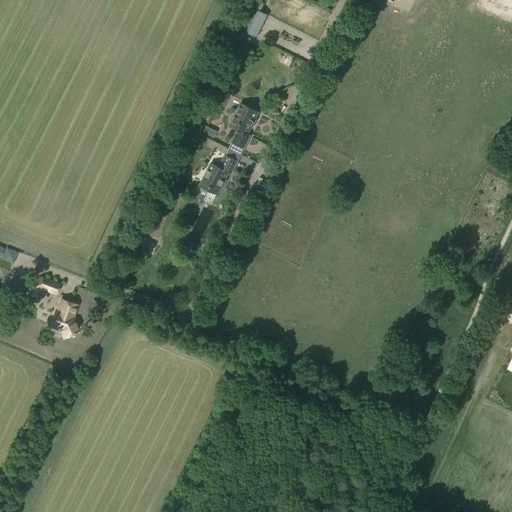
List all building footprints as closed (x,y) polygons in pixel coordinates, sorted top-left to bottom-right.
[(257,0),(254,0),(253,6),(260,9),(262,2),(257,0)] [(253,7),(241,30),(256,37),(268,15),(253,7)] [(241,103),(235,115),(232,116),(230,120),(231,123),(230,126),(238,130),(231,142),(243,148),(250,135),(247,133),(258,112),(241,103)] [(205,124),(201,131),(213,137),(217,130),(205,124)] [(230,174),(237,161),(225,155),(219,167),(211,163),(200,185),(200,186),(199,188),(200,189),(206,192),(207,192),(208,190),(217,194),(228,172),(230,174)] [(56,295),(60,287),(42,280),(31,285),(27,295),(35,298),(37,291),(42,289),(46,290),(45,291),(56,295)] [(66,338),(78,332),(72,319),(76,307),(63,302),(59,315),(56,314),(51,327),(62,331),(66,338)] [(499,313),(511,319),(511,306),(504,302),(499,313)]
